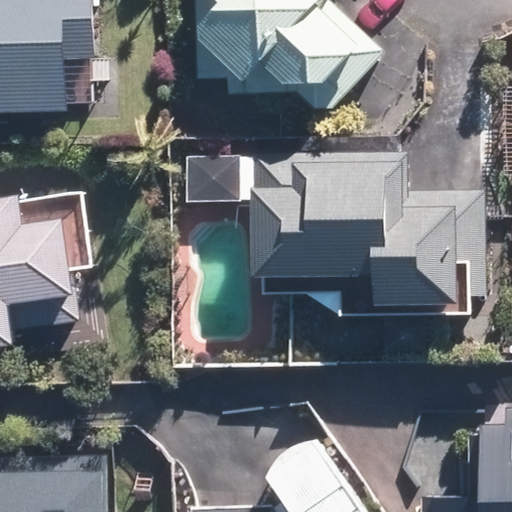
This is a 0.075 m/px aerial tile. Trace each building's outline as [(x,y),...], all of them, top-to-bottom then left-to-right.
[(91,0),(0,0),(0,95),(95,93),(91,0)] [(290,76),(289,60),(329,100),(389,39),(349,0),(208,0),(212,80),(290,76)] [(412,155),(262,157),(263,256),(353,255),(354,302),(490,301),(489,188),(412,188),(412,155)] [(0,330),(29,326),(24,287),(88,278),(79,209),(38,214),(35,191),(0,195),(0,330)] [(511,511),(511,430),(496,431),(499,487),(439,489),(440,511),(511,511)] [(376,511),(386,505),(333,433),(290,465),(318,503),(196,507),(196,511),(376,511)] [(111,511),(112,468),(0,467),(0,511),(111,511)]
